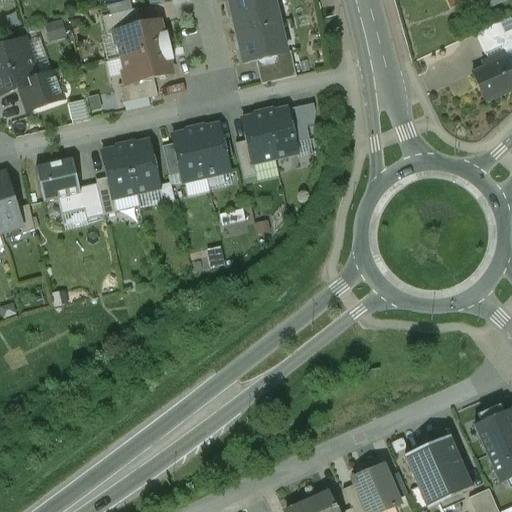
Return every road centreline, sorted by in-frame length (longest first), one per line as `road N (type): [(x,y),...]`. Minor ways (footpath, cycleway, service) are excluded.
road 1 (secondary): [(69,511),(373,281)]
road 2 (residential): [(198,511),(511,373)]
road 3 (residential): [(223,104),(0,154)]
road 4 (residential): [(375,69),(223,104)]
road 5 (secondary): [(373,281),(388,296),(428,309),(484,285)]
road 6 (secondary): [(396,174),(365,206),(358,232),(373,281)]
